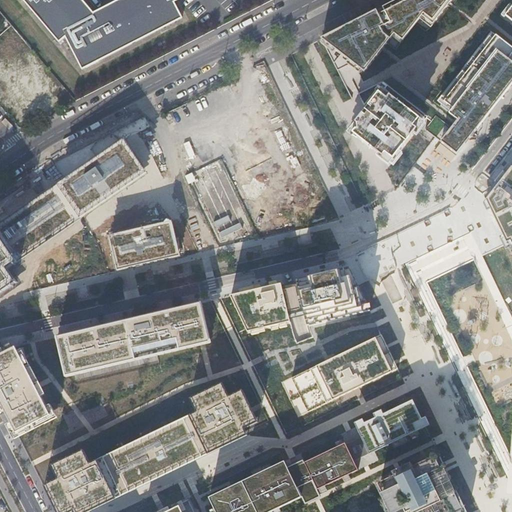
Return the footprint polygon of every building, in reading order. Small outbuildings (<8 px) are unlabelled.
[(85,0),(22,0),(59,42),(66,37),(83,69),(184,17),(175,2),(178,0),(118,0),(96,12),(85,0)] [(511,0),(398,0),(322,38),(352,100),(383,84),(386,86),(382,91),(388,96),(368,121),(375,126),(363,142),(380,155),(392,140),(395,143),(408,126),(411,129),(417,121),(422,125),(427,119),(432,122),(425,131),(457,155),(511,84),(511,0)] [(271,61),(266,63),(272,76),(278,73),(271,61)] [(175,122),(234,97),(228,82),(168,107),(175,122)] [(120,143),(0,224),(0,288),(12,280),(3,267),(140,174),(120,143)] [(511,167),(486,200),(496,221),(510,250),(511,248),(511,167)] [(172,223),(110,237),(118,272),(180,257),(172,223)] [(70,246),(84,239),(80,231),(66,237),(70,246)] [(350,269),(231,297),(249,334),(291,324),(289,316),(304,312),(308,327),(371,311),(350,269)] [(201,304),(58,337),(67,376),(211,342),(201,304)] [(398,369),(382,335),(292,378),(308,412),(398,369)] [(16,347),(0,355),(0,398),(18,433),(51,416),(16,347)] [(200,413),(49,485),(62,511),(69,511),(75,509),(76,511),(79,511),(246,432),(244,428),(255,422),(241,393),(229,398),(224,387),(194,401),(200,413)] [(413,401),(356,427),(361,438),(369,455),(426,428),(413,401)] [(361,438),(345,445),(353,462),(369,455),(361,438)] [(284,461),(208,497),(215,511),(269,511),(301,498),(304,504),(320,497),(316,490),(357,471),(353,462),(345,445),(345,444),(304,463),(303,460),(287,468),(284,461)] [(450,477),(440,456),(417,468),(418,471),(380,489),(391,511),(466,511),(457,491),(450,494),(443,480),(450,477)]
